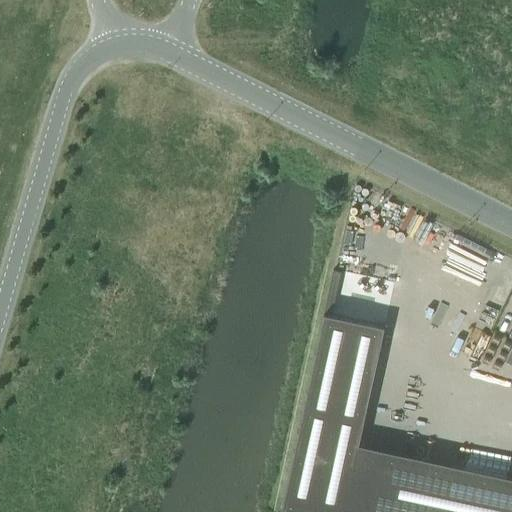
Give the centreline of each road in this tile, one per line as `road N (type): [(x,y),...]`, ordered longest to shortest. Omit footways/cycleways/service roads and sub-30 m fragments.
road 1 (tertiary): [(511,225),(173,56)]
road 2 (tertiary): [(0,314),(67,84),(85,57),(114,45)]
road 3 (unknown): [(511,431),(458,398),(436,370),(416,292)]
